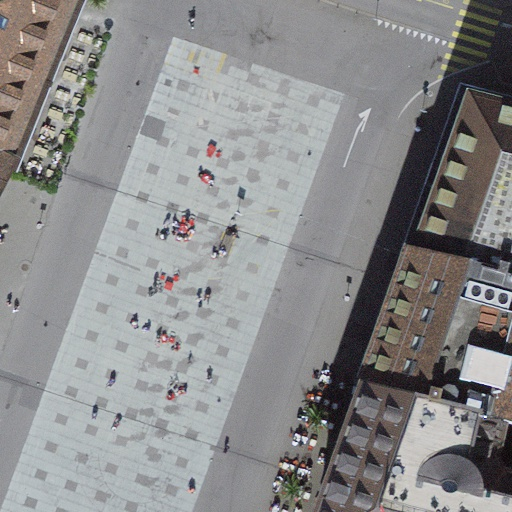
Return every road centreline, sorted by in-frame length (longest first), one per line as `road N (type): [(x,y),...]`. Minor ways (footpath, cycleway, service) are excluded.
road 1 (residential): [(224,511),(402,21)]
road 2 (residential): [(130,0),(0,353)]
